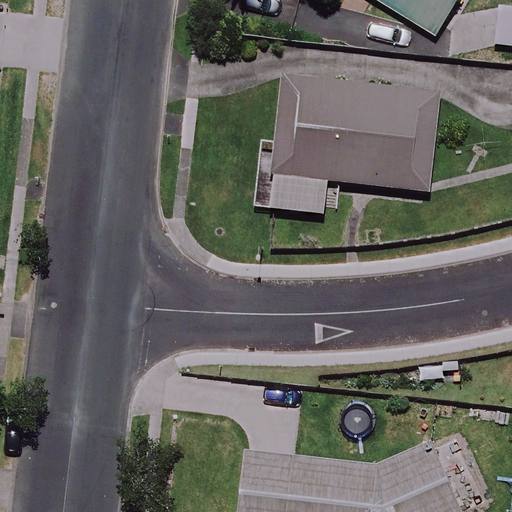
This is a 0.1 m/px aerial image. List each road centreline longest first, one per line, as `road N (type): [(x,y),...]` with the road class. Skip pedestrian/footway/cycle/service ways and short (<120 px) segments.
road 1 (residential): [(95,294),(250,308),(411,304),(511,276)]
road 2 (residential): [(95,294),(127,0)]
road 3 (residential): [(69,511),(95,294)]
